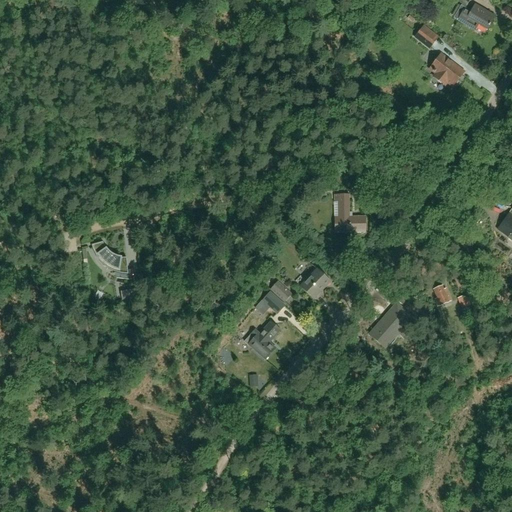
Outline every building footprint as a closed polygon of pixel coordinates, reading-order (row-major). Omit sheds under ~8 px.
[(475,30),(478,25),(487,30),(495,16),(475,5),(471,12),(461,6),(453,18),(475,31),(475,30)] [(415,37),(430,49),(437,39),(423,28),(415,37)] [(438,76),(436,79),(445,86),(447,82),(453,87),(464,73),(457,67),(456,68),(451,65),(452,64),(441,55),(430,69),(438,76)] [(335,195),(335,204),(337,204),(338,230),(345,230),(345,229),(349,229),(349,233),(365,233),(365,217),(349,217),(349,195),(335,195)] [(511,214),(510,213),(498,230),(509,238),(508,240),(511,243),(511,214)] [(106,249),(104,246),(103,242),(91,246),(93,249),(95,254),(96,257),(100,262),(104,266),(109,269),(115,272),(121,274),(128,275),(126,259),(122,259),(118,258),(115,257),(111,255),(109,253),(106,249)] [(317,270),(300,287),(313,299),(330,282),(317,270)] [(284,303),(292,295),(278,282),(270,290),(284,303)] [(442,286),(434,290),(437,298),(435,299),(438,307),(451,302),(446,289),(443,290),(442,286)] [(137,290),(120,293),(121,301),(138,298),(137,290)] [(277,314),(284,306),(270,293),(255,309),(263,315),(270,308),(277,314)] [(470,309),(465,296),(457,298),(462,311),(470,309)] [(397,304),(370,335),(382,346),(391,337),(393,339),(400,330),(407,336),(419,324),(397,304)] [(270,322),(260,334),(255,330),(244,342),(265,360),(275,348),(270,343),(281,331),(270,322)] [(232,359),(225,363),(230,371),(237,367),(232,359)]
